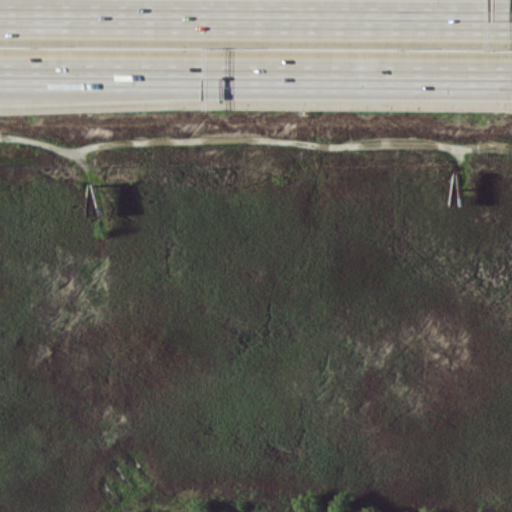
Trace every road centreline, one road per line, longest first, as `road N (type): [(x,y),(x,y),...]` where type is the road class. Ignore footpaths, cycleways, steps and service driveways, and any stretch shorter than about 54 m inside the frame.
road 1 (motorway): [(511,22),(0,20)]
road 2 (motorway): [(1,71),(511,74)]
